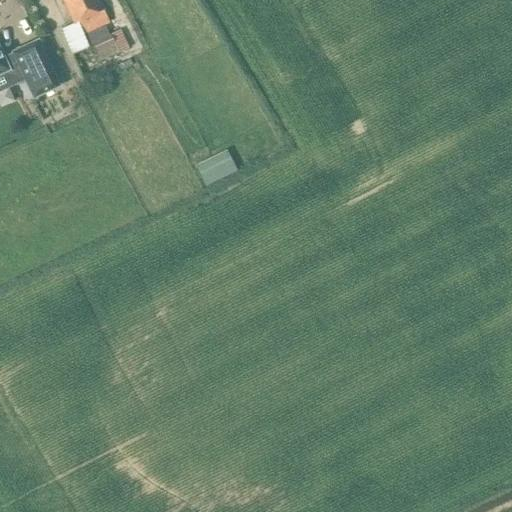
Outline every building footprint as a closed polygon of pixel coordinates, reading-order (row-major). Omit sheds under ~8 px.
[(81,35),(106,24),(107,23),(97,0),(62,0),(72,24),(73,25),(76,24),(81,35)] [(73,25),(72,24),(61,29),(72,55),(93,47),(99,62),(129,50),(121,31),(110,35),(106,24),(81,35),(76,24),(73,25)] [(38,41),(12,53),(13,55),(25,80),(34,99),(59,87),(38,41)] [(10,86),(25,80),(13,55),(4,59),(0,50),(0,75),(4,73),(10,86)] [(86,56),(80,59),(84,68),(90,65),(86,56)] [(237,172),(227,150),(195,165),(206,187),(237,172)]
